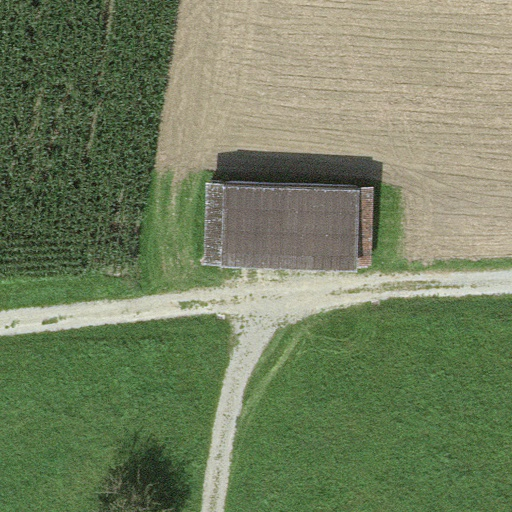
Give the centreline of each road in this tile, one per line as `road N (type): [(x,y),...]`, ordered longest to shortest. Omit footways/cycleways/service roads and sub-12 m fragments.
road 1 (track): [(0,331),(511,291)]
road 2 (track): [(219,511),(239,389),(258,349),(285,322),(323,302)]
